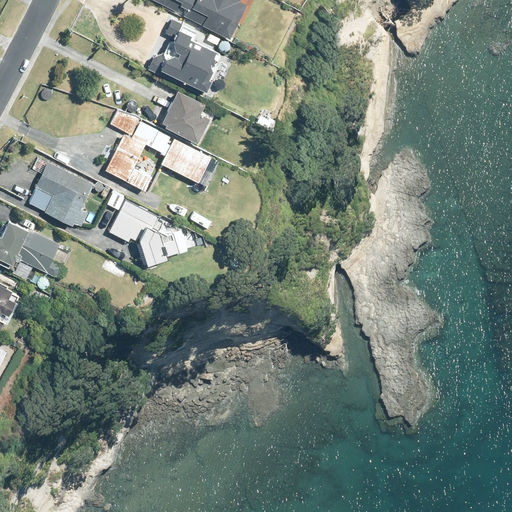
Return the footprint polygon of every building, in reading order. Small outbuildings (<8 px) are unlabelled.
[(150,0),(228,39),(245,6),(238,3),(239,0),(150,0)] [(218,54),(216,50),(212,48),(212,47),(185,34),(189,26),(170,17),(164,28),(174,32),(164,52),(162,51),(155,53),(154,55),(152,54),(147,65),(200,91),(207,77),(208,79),(214,67),(213,65),(218,54)] [(236,32),(232,41),(242,46),(246,37),(236,32)] [(206,40),(216,46),(220,39),(209,34),(206,40)] [(158,118),(163,120),(162,123),(194,139),(207,114),(197,109),(201,100),(174,86),(158,118)] [(108,121),(130,132),(139,115),(133,112),(116,106),(108,121)] [(260,109),(255,119),(264,123),(269,114),(260,109)] [(168,141),(164,139),(168,133),(138,118),(129,135),(121,131),(103,167),(141,186),(148,173),(131,164),(143,140),(159,148),(158,150),(162,152),(159,160),(195,179),(208,153),(172,134),(168,141)] [(33,183),(35,184),(27,200),(43,208),(43,209),(70,222),(71,219),(79,223),(85,209),(78,206),(91,181),(45,158),(33,183)] [(104,184),(100,193),(104,195),(109,186),(104,184)] [(112,190),(109,197),(114,200),(118,193),(112,190)] [(165,232),(151,225),(157,214),(123,196),(106,229),(126,240),(128,236),(134,239),(135,237),(143,262),(178,250),(172,231),(165,232)] [(49,257),(57,241),(25,224),(24,226),(5,216),(0,225),(0,261),(12,267),(11,269),(25,277),(32,263),(52,274),(56,271),(59,265),(58,261),(49,257)] [(32,270),(28,278),(34,281),(38,273),(32,270)] [(0,323),(4,315),(8,313),(10,312),(13,309),(14,307),(16,303),(16,300),(15,298),(15,295),(16,293),(7,288),(8,286),(6,285),(6,284),(0,280),(0,323)] [(34,292),(29,301),(36,305),(41,296),(34,292)]
